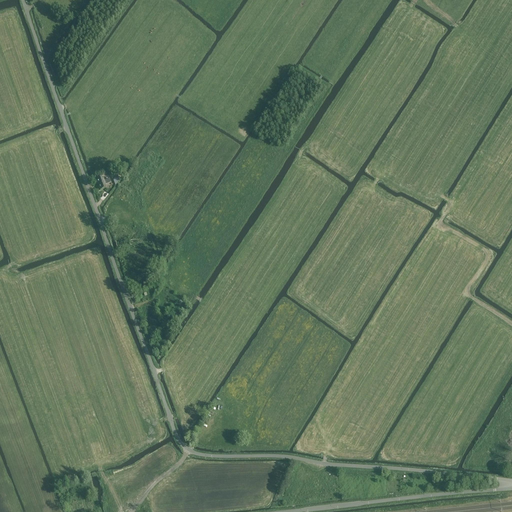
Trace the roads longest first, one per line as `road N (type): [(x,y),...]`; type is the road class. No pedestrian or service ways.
road 1 (unclassified): [(511,483),(273,455),(204,455),(182,446),(20,0)]
road 2 (track): [(444,147),(438,193),(452,203),(320,428),(325,460),(293,511)]
road 3 (unclassified): [(285,511),(511,486)]
road 4 (track): [(440,224),(486,251),(466,291),(511,322)]
road 5 (track): [(140,0),(59,108)]
road 6 (track): [(0,391),(43,511)]
